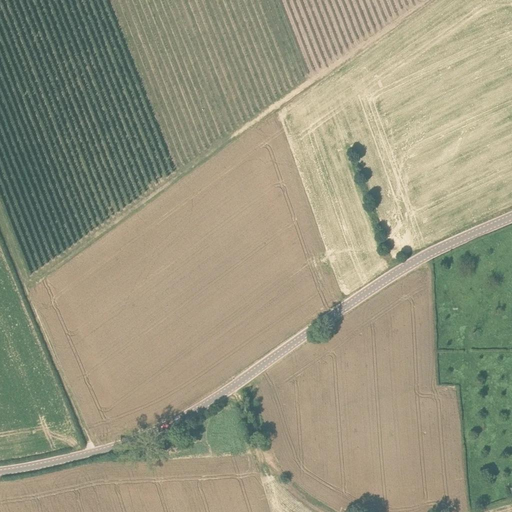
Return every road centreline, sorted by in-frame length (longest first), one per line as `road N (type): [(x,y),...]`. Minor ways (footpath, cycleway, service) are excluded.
road 1 (tertiary): [(0,472),(84,455),(169,424),(402,267),(511,215)]
road 2 (track): [(310,511),(270,479),(232,386)]
